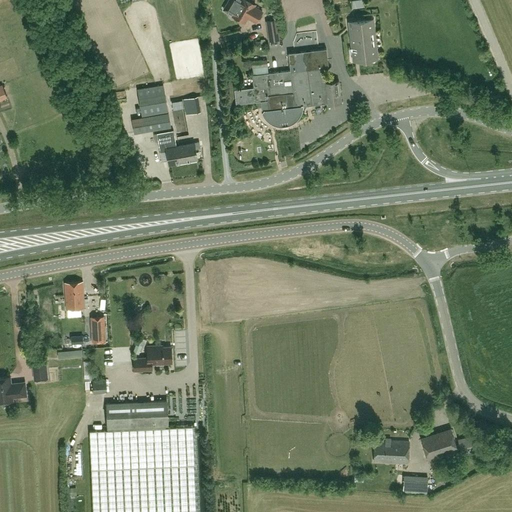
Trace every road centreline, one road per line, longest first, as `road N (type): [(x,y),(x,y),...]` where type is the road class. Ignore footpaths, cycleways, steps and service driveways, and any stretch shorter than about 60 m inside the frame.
road 1 (tertiary): [(0,276),(357,224),(391,234),(426,262)]
road 2 (unclassified): [(0,209),(253,185),(305,167),(401,114)]
road 3 (primary): [(511,182),(226,214)]
road 4 (primary): [(0,256),(226,214)]
road 5 (primary): [(226,214),(0,237)]
road 6 (tertiary): [(426,262),(465,394),(511,419)]
road 7 (primary): [(511,179),(457,176),(429,165),(401,114)]
